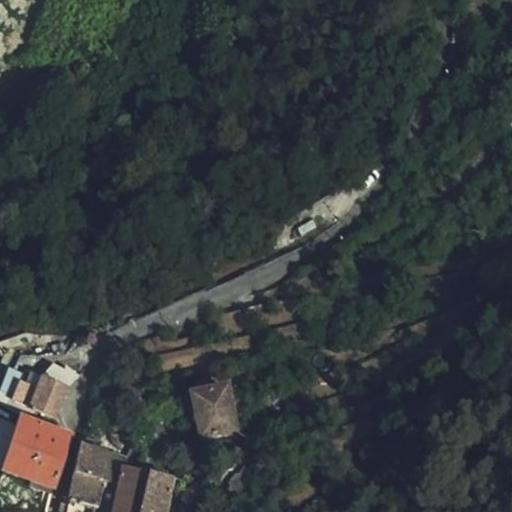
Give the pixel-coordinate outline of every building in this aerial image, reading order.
[(49,383),(59,372),(49,368),(40,379),(49,383)] [(59,372),(72,383),(77,378),(63,368),(59,372)] [(53,419),(57,410),(65,390),(72,383),(59,372),(49,383),(40,379),(34,392),(22,387),(15,404),(53,419)] [(27,374),(22,387),(34,392),(40,379),(27,374)] [(199,438),(234,430),(224,389),(190,397),(199,438)] [(72,438),(12,419),(0,459),(0,480),(53,493),(72,438)] [(72,473),(99,480),(104,456),(96,454),(98,444),(84,441),(81,450),(76,450),(72,473)] [(99,480),(117,485),(121,470),(123,461),(104,456),(99,480)] [(187,479),(198,490),(211,476),(201,466),(187,479)] [(247,487),(253,484),(245,468),(224,492),(226,500),(228,498),(247,487)] [(138,511),(140,506),(123,503),(125,471),(121,470),(117,485),(112,511),(138,511)] [(139,474),(135,473),(125,471),(123,503),(140,506),(146,476),(139,474)] [(67,503),(110,511),(112,511),(117,485),(99,480),(72,473),(67,503)] [(164,511),(171,481),(146,476),(140,506),(138,511),(164,511)] [(253,484),(247,487),(228,498),(226,500),(227,501),(233,507),(253,484)] [(110,511),(67,503),(65,511),(110,511)]
